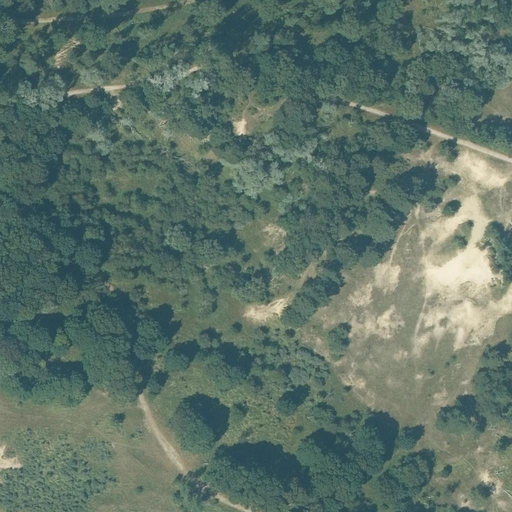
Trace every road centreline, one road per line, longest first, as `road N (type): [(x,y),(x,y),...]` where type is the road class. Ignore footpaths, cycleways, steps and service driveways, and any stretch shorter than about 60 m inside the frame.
road 1 (track): [(0,100),(164,79),(228,62),(511,160)]
road 2 (track): [(0,21),(190,0)]
